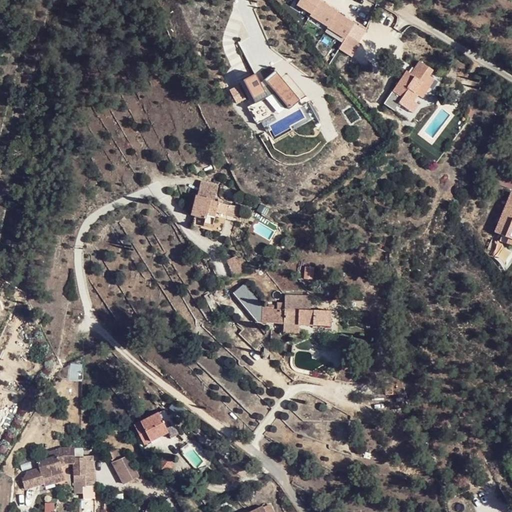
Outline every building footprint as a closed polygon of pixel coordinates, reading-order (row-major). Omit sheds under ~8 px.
[(300,0),(295,10),(345,38),(339,49),(350,55),(366,27),(316,0),(300,0)] [(396,100),(404,108),(410,101),(415,95),(408,90),(416,80),(420,84),(431,71),(418,60),(413,68),(408,74),(404,71),(403,70),(389,86),(400,96),(396,100)] [(409,64),(404,71),(408,74),(413,68),(409,64)] [(287,109),(298,100),(274,71),(261,79),(263,81),(259,83),(256,79),(254,74),(241,80),(251,99),(263,92),(262,90),(269,88),(287,109)] [(408,90),(415,95),(419,92),(416,89),(420,84),(416,80),(408,90)] [(410,101),(404,108),(410,113),(416,106),(410,101)] [(204,220),(212,222),(215,208),(226,211),(228,200),(215,195),(218,183),(199,179),(191,211),(194,212),(204,215),(204,220)] [(491,228),(498,232),(511,238),(511,237),(511,196),(507,194),(491,228)] [(211,228),(212,222),(204,220),(204,215),(194,212),(191,224),(211,228)] [(511,237),(511,238),(498,232),(496,236),(511,243),(511,237)] [(298,327),(328,329),(329,312),(309,311),(311,296),(283,295),(283,302),(276,302),(276,309),(271,309),(272,326),(283,327),(298,327)] [(142,446),(149,444),(168,434),(169,437),(179,433),(167,409),(133,426),(139,441),(142,446)] [(38,468),(26,472),(23,478),(26,490),(43,485),(64,482),(60,467),(66,465),(72,465),(72,477),(74,491),(76,492),(77,494),(82,495),(82,488),(95,487),(94,456),(85,456),(85,459),(73,459),(73,448),(62,447),(47,452),(49,458),(36,461),(38,468)] [(129,455),(111,463),(122,485),(139,477),(129,455)]
